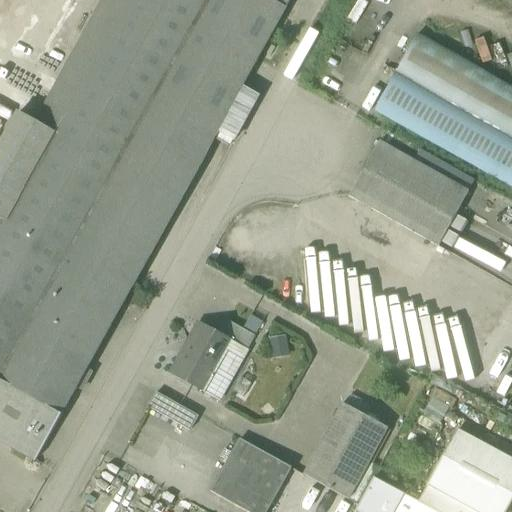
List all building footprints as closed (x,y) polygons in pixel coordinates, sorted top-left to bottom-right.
[(19,116),(0,150),(0,219),(129,292),(286,12),(264,0),(105,0),(36,125),(19,116)] [(264,0),(286,12),(292,0),(264,0)] [(511,88),(418,36),(396,75),(511,139),(511,88)] [(511,139),(396,75),(375,113),(511,189),(511,139)] [(349,198),(438,248),(468,194),(379,144),(349,198)] [(0,381),(61,416),(129,292),(0,219),(0,381)] [(349,284),(358,338),(365,337),(357,283),(349,284)] [(246,352),(246,353),(255,338),(227,322),(219,336),(231,343),(231,344),(246,352)] [(203,393),(204,392),(228,349),(231,344),(231,343),(219,336),(199,325),(171,375),(203,393)] [(244,357),(246,352),(231,344),(228,349),(244,357)] [(244,357),(228,349),(204,392),(219,401),(244,357)] [(0,442),(34,462),(61,416),(0,381),(0,442)] [(148,409),(190,432),(198,418),(156,394),(148,409)] [(446,405),(430,398),(425,412),(441,418),(446,405)] [(304,477),(349,502),(387,430),(342,405),(304,477)] [(433,511),(506,511),(511,502),(511,461),(457,432),(418,503),(433,511)] [(210,493),(244,511),(267,511),(291,470),(240,441),(210,493)] [(369,511),(384,485),(374,479),(355,511),(369,511)] [(433,511),(418,503),(384,485),(369,511),(433,511)]
